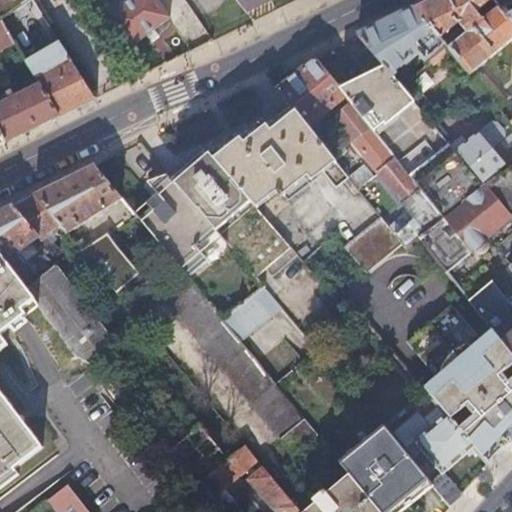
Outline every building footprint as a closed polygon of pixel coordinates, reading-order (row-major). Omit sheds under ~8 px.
[(0,0),(0,17),(23,4),(19,0),(0,0)] [(131,45),(170,17),(157,0),(124,0),(107,13),(131,45)] [(511,42),(511,22),(503,13),(492,0),(433,0),(415,9),(454,55),(471,75),(511,42)] [(511,8),(503,13),(511,22),(511,8)] [(454,55),(415,9),(393,19),(359,36),(386,68),(392,75),(416,56),(420,61),(423,58),(426,61),(425,61),(434,72),(454,55)] [(0,50),(13,44),(0,21),(0,50)] [(75,107),(93,98),(72,65),(58,45),(26,65),(36,83),(37,83),(38,84),(57,115),(75,107)] [(511,56),(483,81),(511,114),(511,56)] [(346,97),(339,89),(316,59),(279,90),(296,112),(308,127),(346,97)] [(416,103),(392,75),(386,68),(339,89),(346,97),(350,102),(375,134),(386,125),(387,127),(416,103)] [(30,128),(57,115),(38,84),(20,93),(17,88),(0,95),(0,96),(2,101),(0,102),(0,134),(4,142),(30,128)] [(444,219),(411,178),(375,134),(350,102),(336,113),(336,120),(421,225),(416,230),(409,222),(399,231),(395,235),(403,244),(406,249),(419,239),(444,219)] [(317,138),(308,127),(296,112),(293,114),(272,132),(267,127),(211,155),(216,160),(258,210),(277,193),(281,198),(284,195),(290,201),(299,193),(324,172),(337,187),(349,177),(335,161),(325,148),(317,138)] [(296,112),(267,127),(272,132),(293,114),(296,112)] [(437,121),(434,124),(445,138),(449,135),(437,121)] [(491,122),(479,132),(494,149),(506,139),(506,131),(499,122),(491,122)] [(329,128),(317,138),(325,148),(337,138),(329,128)] [(468,141),(456,151),(484,185),(511,164),(511,144),(511,145),(507,149),(502,143),(494,150),(494,149),(479,132),(468,141)] [(463,135),(451,145),(456,151),(468,141),(463,135)] [(325,148),(335,161),(347,151),(337,138),(325,148)] [(506,139),(502,143),(507,149),(511,145),(506,139)] [(456,151),(451,145),(411,178),(444,219),(419,239),(448,275),(511,223),(511,300),(510,302),(497,286),(491,286),(470,303),(511,354),(511,164),(484,185),(456,151)] [(211,155),(168,176),(175,184),(211,155)] [(218,234),(227,245),(256,278),(291,249),(258,210),(216,160),(211,155),(175,184),(218,234)] [(367,164),(351,173),(359,188),(376,179),(367,164)] [(92,247),(104,239),(137,217),(135,214),(122,199),(94,165),(68,178),(35,194),(61,225),(69,235),(76,244),(85,240),(92,247)] [(151,209),(140,219),(174,260),(181,270),(189,278),(207,262),(198,251),(218,234),(175,184),(168,176),(153,188),(158,194),(147,204),(151,209)] [(47,237),(61,225),(35,194),(28,197),(12,205),(40,237),(42,240),(41,241),(46,246),(51,242),(47,237)] [(15,270),(41,302),(82,355),(95,361),(96,360),(117,342),(56,265),(41,278),(27,261),(39,252),(32,243),(40,237),(12,205),(0,210),(0,250),(1,252),(6,258),(16,251),(25,262),(15,270)] [(382,219),(395,235),(399,231),(386,215),(382,219)] [(368,273),(369,273),(396,250),(403,244),(395,235),(382,219),(346,248),(368,273)] [(135,246),(138,243),(128,230),(116,239),(141,270),(148,263),(135,246)] [(198,251),(207,262),(227,245),(218,234),(198,251)] [(112,251),(104,239),(92,247),(85,240),(76,244),(93,264),(112,251)] [(448,275),(419,239),(406,249),(403,244),(396,250),(408,267),(394,278),(417,306),(451,279),(448,275)] [(16,251),(6,258),(15,270),(25,262),(16,251)] [(0,484),(19,470),(15,466),(43,443),(0,388),(0,346),(7,341),(1,333),(41,302),(15,270),(6,258),(1,252),(0,253),(0,484)] [(189,278),(181,270),(157,290),(293,454),(318,435),(241,342),(224,321),(189,278)] [(320,283),(342,309),(348,304),(344,299),(351,293),(333,272),(320,283)] [(505,450),(511,441),(511,354),(470,303),(467,298),(432,325),(425,316),(419,317),(412,323),(397,336),(386,323),(401,309),(375,279),(349,302),(350,303),(380,338),(381,337),(441,406),(447,414),(491,464),(505,450)] [(224,321),(241,342),(283,308),(265,288),(224,321)] [(441,406),(425,420),(431,428),(447,414),(441,406)] [(475,449),(489,466),(491,464),(447,414),(431,428),(425,420),(419,414),(396,434),(416,457),(424,451),(444,475),(447,473),(475,449)] [(201,426),(171,451),(198,484),(201,481),(203,480),(194,470),(220,448),(201,426)] [(340,464),(349,475),(380,511),(391,511),(429,480),(385,428),(341,463),(340,464)] [(302,511),(245,444),(228,458),(203,480),(201,481),(204,485),(215,497),(252,466),(257,471),(248,479),(275,511),(302,511)] [(444,475),(433,485),(452,507),(464,494),(447,473),(444,475)] [(315,503),(304,511),(380,511),(349,475),(329,492),(320,481),(306,493),(315,503)] [(91,511),(70,484),(49,500),(58,511),(91,511)] [(226,511),(215,497),(204,485),(187,499),(197,511),(226,511)]
